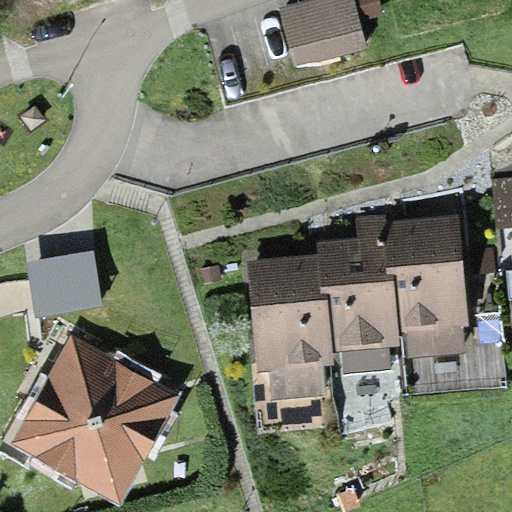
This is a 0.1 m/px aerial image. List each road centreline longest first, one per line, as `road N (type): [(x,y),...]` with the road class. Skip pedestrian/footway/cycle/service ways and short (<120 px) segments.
road 1 (residential): [(0,235),(81,190),(98,165),(128,50),(158,26),(228,0)]
road 2 (track): [(0,64),(79,46),(128,50)]
